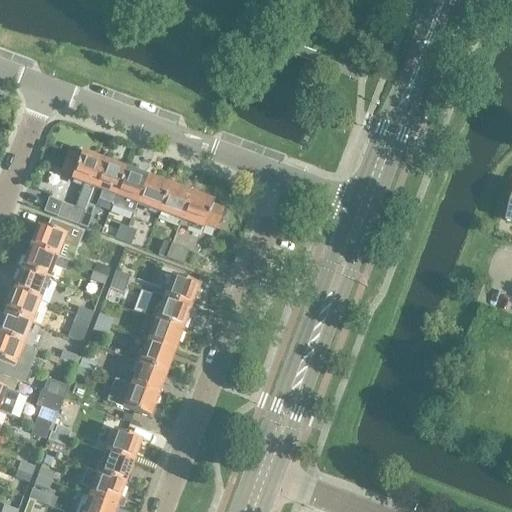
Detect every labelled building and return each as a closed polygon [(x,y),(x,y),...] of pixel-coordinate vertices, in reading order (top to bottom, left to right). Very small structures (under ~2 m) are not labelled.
[(376,4),(364,0),(360,0),(354,16),(369,22),(376,4)] [(56,217),(78,225),(84,211),(86,205),(92,189),(92,188),(102,161),(80,153),(79,157),(67,152),(60,172),(71,176),(70,180),(84,186),(76,209),(61,203),(56,217)] [(125,169),(102,161),(92,188),(92,189),(114,197),(115,197),(125,169)] [(133,214),(136,205),(147,178),(125,169),(115,197),(114,197),(111,206),(133,214)] [(147,178),(136,205),(158,213),(168,186),(147,178)] [(158,213),(179,221),(180,221),(190,194),(168,186),(158,213)] [(213,202),(190,194),(180,221),(179,221),(178,225),(187,229),(188,224),(203,230),(204,226),(215,230),(223,210),(212,205),(213,202)] [(84,211),(78,225),(87,229),(92,215),(92,208),(86,205),(84,211)] [(81,231),(55,221),(51,230),(38,225),(29,247),(57,257),(64,237),(77,242),(81,231)] [(122,242),(128,228),(119,225),(114,239),(122,242)] [(128,228),(122,242),(130,245),(136,231),(128,228)] [(166,259),(171,245),(163,242),(158,256),(166,259)] [(171,245),(166,259),(183,265),(188,251),(171,245)] [(80,267),(71,264),(56,258),(57,257),(29,247),(21,269),(48,280),(53,267),(64,271),(65,270),(77,274),(80,267)] [(92,271),(107,277),(110,269),(95,264),(92,271)] [(12,291),(40,301),(48,280),(21,269),(12,291)] [(107,277),(92,271),(89,280),(104,286),(107,277)] [(112,279),(127,285),(130,277),(115,271),(112,279)] [(163,298),(190,309),(198,286),(171,276),(163,298)] [(127,285),(112,279),(109,288),(123,293),(127,285)] [(4,312),(31,323),(40,301),(12,291),(4,312)] [(151,294),(143,316),(154,320),(155,320),(182,331),(190,309),(163,298),(151,294)] [(75,315),(90,321),(93,313),(79,307),(75,315)] [(0,321),(0,335),(23,345),(31,323),(4,312),(0,321)] [(90,321),(75,315),(72,324),(87,330),(90,321)] [(95,322),(110,328),(113,320),(98,315),(95,322)] [(146,342),(174,352),(182,331),(155,320),(154,320),(146,342)] [(110,328),(95,322),(92,331),(107,337),(110,328)] [(0,375),(23,384),(27,373),(36,351),(22,346),(23,345),(0,335),(0,375)] [(174,352),(146,342),(138,364),(166,374),(174,352)] [(511,359),(482,349),(467,392),(511,406),(511,359)] [(79,358),(62,352),(59,360),(76,366),(79,358)] [(82,359),(78,367),(93,373),(96,364),(82,359)] [(138,364),(130,385),(130,386),(157,396),(166,374),(138,364)] [(75,375),(90,380),(93,373),(78,367),(75,375)] [(46,380),(42,391),(64,399),(68,388),(46,380)] [(149,418),(157,396),(130,386),(130,385),(114,380),(106,403),(149,418)] [(18,394),(5,390),(0,387),(0,413),(9,417),(18,394)] [(42,391),(41,390),(35,406),(40,408),(58,415),(59,411),(64,399),(42,391)] [(59,411),(113,432),(105,453),(132,463),(141,441),(120,433),(124,423),(64,399),(59,411)] [(40,408),(33,427),(48,432),(51,433),(58,415),(40,408)] [(56,426),(53,434),(68,440),(71,431),(56,426)] [(33,427),(30,435),(45,440),(48,432),(33,427)] [(51,433),(48,441),(65,448),(68,440),(53,434),(51,433)] [(132,463),(105,453),(96,475),(124,485),(132,463)] [(17,470),(31,476),(34,467),(20,462),(17,470)] [(31,476),(17,470),(14,478),(28,484),(31,476)] [(37,478),(51,483),(54,475),(39,470),(37,478)] [(124,485),(96,475),(88,497),(116,507),(122,509),(125,500),(119,498),(124,485)] [(51,483),(37,478),(29,500),(41,505),(46,491),(48,491),(51,483)] [(113,511),(116,507),(88,497),(82,511),(113,511)]
